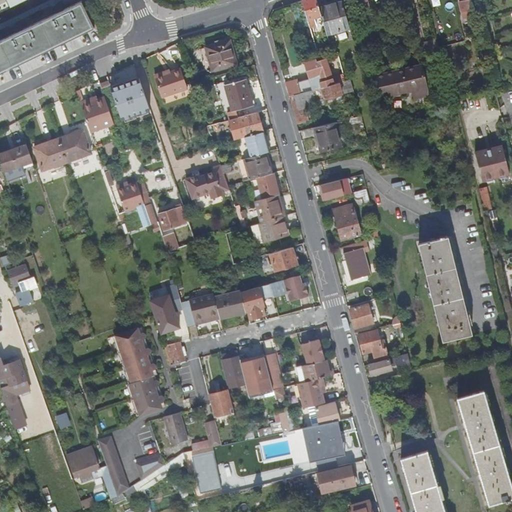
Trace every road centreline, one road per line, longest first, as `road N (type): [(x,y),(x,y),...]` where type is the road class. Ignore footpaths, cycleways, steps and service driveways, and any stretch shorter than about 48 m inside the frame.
road 1 (residential): [(393,511),(248,4)]
road 2 (residential): [(146,34),(0,98)]
